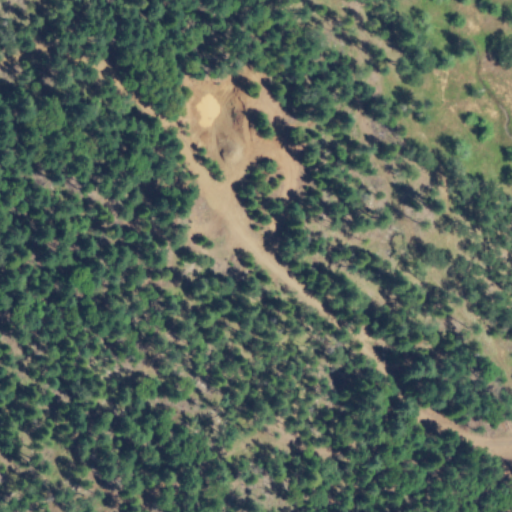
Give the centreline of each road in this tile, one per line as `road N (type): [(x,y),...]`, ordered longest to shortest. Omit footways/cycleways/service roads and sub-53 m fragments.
road 1 (track): [(511,439),(466,441),(435,429),(249,216)]
road 2 (track): [(0,107),(249,216)]
